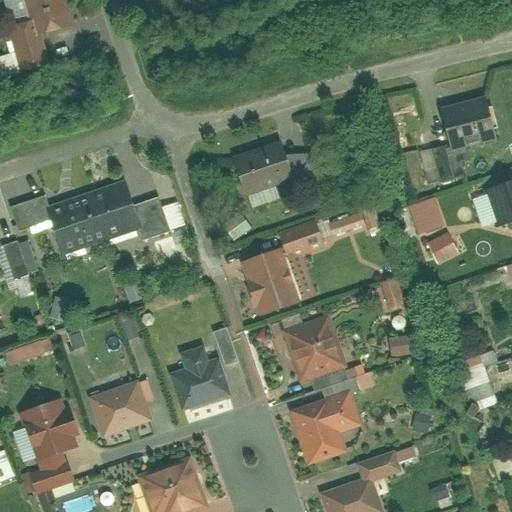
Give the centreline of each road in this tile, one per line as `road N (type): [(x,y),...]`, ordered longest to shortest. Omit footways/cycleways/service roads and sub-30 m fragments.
road 1 (residential): [(166,120),(221,120),(511,43)]
road 2 (residential): [(0,177),(166,120)]
road 3 (residential): [(208,263),(166,120)]
road 4 (residential): [(166,120),(137,96),(104,0)]
